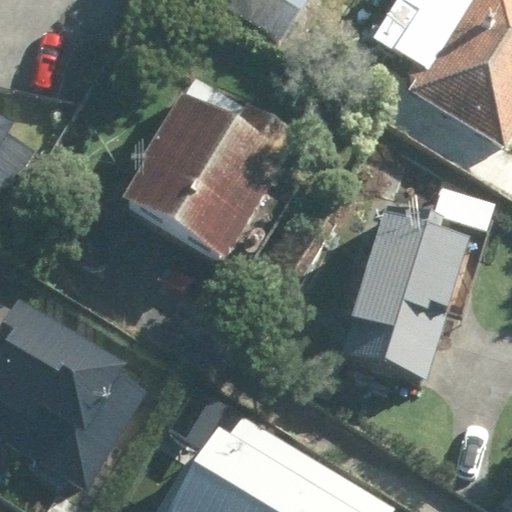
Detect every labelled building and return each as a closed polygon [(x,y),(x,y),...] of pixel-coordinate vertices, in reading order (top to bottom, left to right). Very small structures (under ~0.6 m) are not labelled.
[(319,0),(212,0),(210,4),(284,54),(319,0)] [(511,148),(511,0),(473,0),(417,86),(511,148)] [(292,141),(182,84),(121,201),(231,258),(292,141)] [(0,158),(15,133),(0,124),(0,158)] [(476,229),(390,198),(335,349),(421,380),(476,229)] [(128,373),(26,312),(7,337),(19,345),(0,372),(0,435),(86,490),(148,394),(125,380),(128,373)] [(397,511),(398,511),(247,416),(229,445),(219,439),(173,511),(397,511)]
